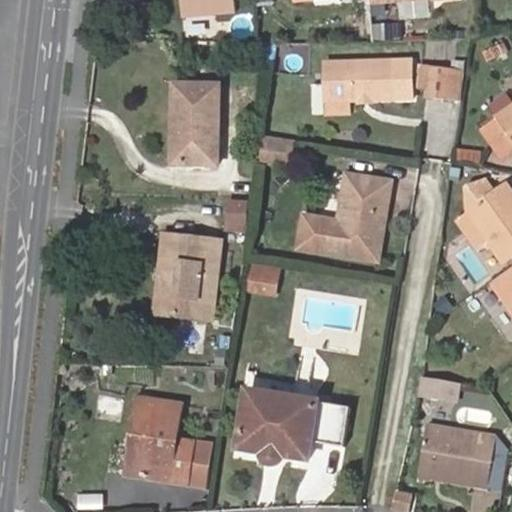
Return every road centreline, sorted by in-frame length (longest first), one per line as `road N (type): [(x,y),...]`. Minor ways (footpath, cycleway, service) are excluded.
road 1 (secondary): [(4,511),(57,0)]
road 2 (unknown): [(378,511),(444,164)]
